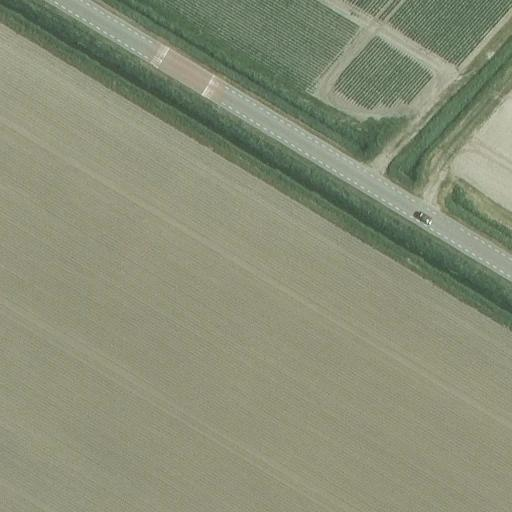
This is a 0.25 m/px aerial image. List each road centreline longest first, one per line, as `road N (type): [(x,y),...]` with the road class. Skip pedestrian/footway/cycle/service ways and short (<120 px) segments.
road 1 (tertiary): [(511,268),(63,0)]
road 2 (track): [(361,178),(511,11)]
